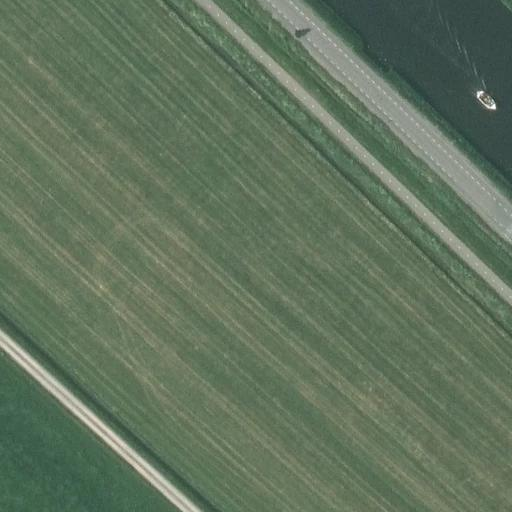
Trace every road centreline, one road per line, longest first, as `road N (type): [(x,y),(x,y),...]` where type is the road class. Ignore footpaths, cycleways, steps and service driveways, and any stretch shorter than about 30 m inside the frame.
road 1 (secondary): [(273,0),(511,230)]
road 2 (track): [(192,511),(0,337)]
